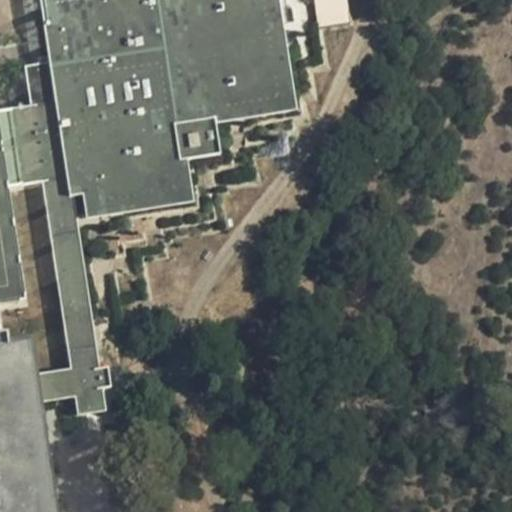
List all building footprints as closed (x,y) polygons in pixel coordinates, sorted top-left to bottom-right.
[(38,0),(49,64),(67,195),(74,194),(82,193),(86,221),(191,205),(185,162),(218,157),(213,127),(294,115),(283,37),(276,0),(38,0)] [(313,0),(319,27),(351,21),(347,0),(313,0)] [(69,370),(37,374),(41,402),(74,398),(77,417),(88,415),(105,413),(101,388),(109,387),(106,368),(98,369),(74,194),(67,195),(49,64),(38,65),(25,67),(30,106),(0,110),(0,164),(3,188),(43,182),(69,370)] [(0,341),(1,341),(0,336),(0,301),(22,299),(5,191),(3,188),(0,164),(0,341)] [(37,374),(31,337),(1,341),(0,341),(0,511),(56,511),(41,402),(37,374)]
